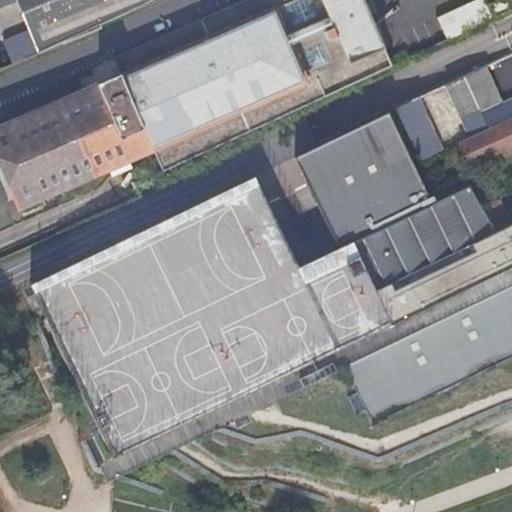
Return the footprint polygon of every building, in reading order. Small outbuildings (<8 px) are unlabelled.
[(154,148),(163,171),(205,152),(300,108),(392,66),(362,0),(244,0),(113,57),(121,74),(8,121),(9,122),(0,125),(0,165),(19,207),(154,148)] [(16,0),(37,52),(148,0),(16,0)] [(479,0),(439,19),(448,40),(492,20),(483,0),(479,0)] [(495,18),(511,10),(511,0),(493,0),(488,3),(495,18)] [(106,22),(99,25),(100,28),(130,16),(128,12),(106,22)] [(484,67),(445,85),(458,112),(496,93),(484,67)] [(463,123),(501,104),(496,93),(458,112),(463,123)] [(394,108),(418,161),(443,149),(417,98),(394,108)] [(508,119),(511,117),(511,98),(501,104),(508,119)] [(463,123),(470,137),(508,119),(501,104),(463,123)] [(300,108),(205,152),(223,190),(253,176),(294,156),(318,145),(314,136),(307,122),(300,108)] [(223,190),(30,284),(102,433),(112,454),(249,389),(298,366),(306,384),(343,366),(344,370),(355,391),(345,396),(354,413),(363,409),(370,424),(511,355),(511,222),(493,231),(469,186),(432,203),(427,192),(387,112),(318,145),(294,156),(338,248),(297,267),(253,176),(223,190)] [(470,137),(459,142),(471,170),(511,150),(511,117),(508,119),(470,137)]
